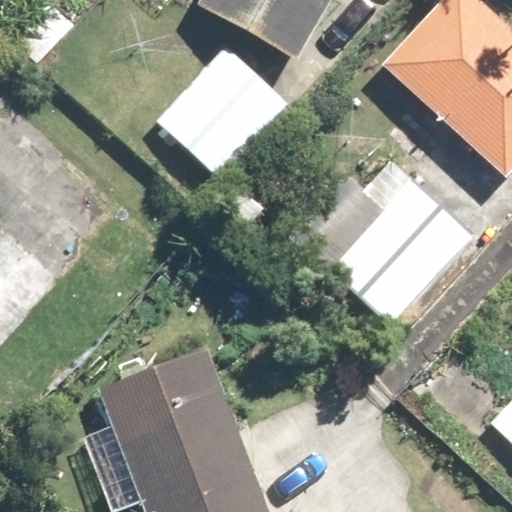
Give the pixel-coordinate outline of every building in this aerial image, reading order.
[(323,0),(194,0),(190,9),(232,41),(290,63),(323,0)] [(511,46),(463,0),(436,0),(370,69),(495,184),(511,165),(511,46)] [(220,56),(151,129),(208,183),(277,111),(220,56)] [(382,331),(462,238),(400,185),(320,278),(382,331)] [(0,346),(63,273),(0,220),(0,346)] [(127,511),(251,511),(199,356),(88,393),(127,511)]
